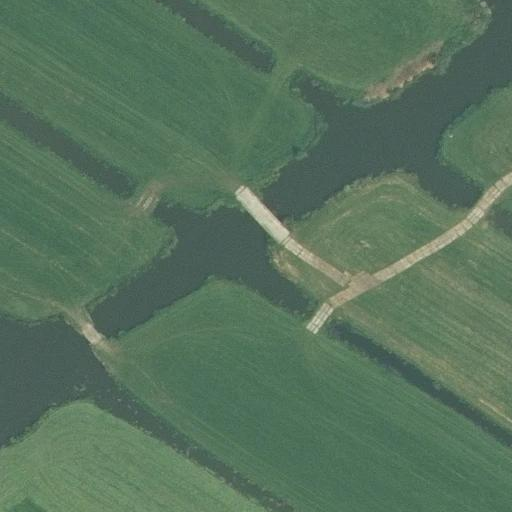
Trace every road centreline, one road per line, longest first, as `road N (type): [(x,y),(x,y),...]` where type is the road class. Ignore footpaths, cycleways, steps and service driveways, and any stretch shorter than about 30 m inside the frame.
road 1 (track): [(76,314),(117,358),(309,333),(360,290),(280,238),(240,189)]
road 2 (track): [(360,290),(474,221),(511,182)]
